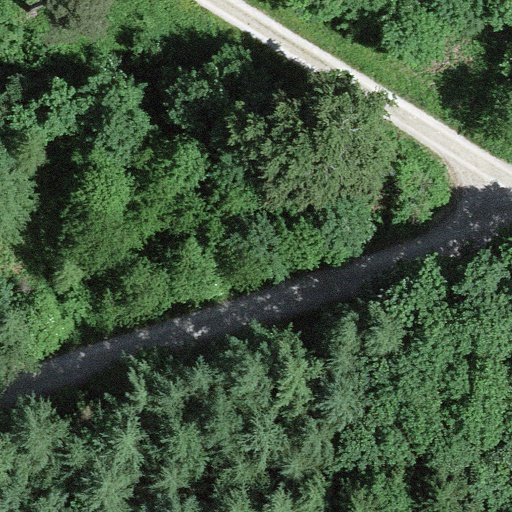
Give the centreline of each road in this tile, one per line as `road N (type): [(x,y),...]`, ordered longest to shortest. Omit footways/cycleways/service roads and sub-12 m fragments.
road 1 (track): [(0,392),(511,226)]
road 2 (track): [(511,170),(239,0)]
